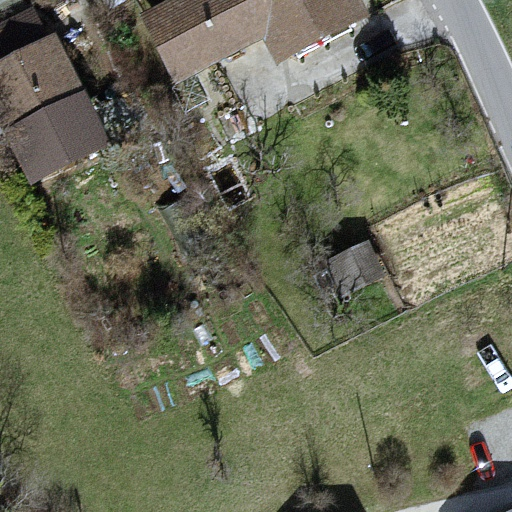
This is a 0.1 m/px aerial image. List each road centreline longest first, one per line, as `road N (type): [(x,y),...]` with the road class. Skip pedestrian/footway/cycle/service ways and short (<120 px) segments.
road 1 (unknown): [(460,2),(256,100)]
road 2 (unclassified): [(511,116),(458,0)]
